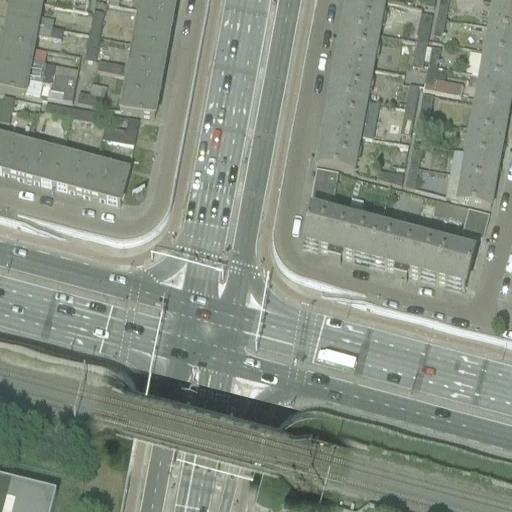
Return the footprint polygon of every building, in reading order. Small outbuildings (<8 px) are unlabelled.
[(8,0),(0,58),(0,95),(29,100),(44,0),(8,0)] [(139,0),(121,119),(157,125),(176,0),(139,0)] [(378,42),(385,0),(349,0),(343,36),(378,42)] [(432,14),(433,0),(422,0),(420,12),(432,14)] [(438,5),(435,26),(444,27),(447,7),(438,5)] [(511,13),(493,10),(489,35),(511,39),(511,13)] [(421,19),(418,33),(429,35),(431,21),(421,19)] [(441,43),(444,27),(435,26),(432,42),(441,43)] [(426,50),(429,35),(418,33),(415,48),(426,50)] [(511,64),(511,39),(489,35),(484,60),(511,64)] [(366,109),(378,42),(343,36),(340,51),(339,50),(332,88),(333,88),(331,103),(366,109)] [(424,62),(426,50),(415,48),(413,60),(424,62)] [(437,55),(428,54),(425,75),(434,77),(437,55)] [(422,75),(424,62),(413,60),(411,73),(422,75)] [(511,89),(511,64),(484,60),(480,84),(511,89)] [(77,73),(77,64),(59,62),(58,71),(77,73)] [(51,99),(73,102),(76,75),(54,72),(51,99)] [(459,103),(460,91),(432,87),(434,77),(425,75),(421,97),(459,103)] [(508,114),(511,92),(511,89),(480,84),(475,108),(471,135),(503,141),(508,114)] [(416,93),(406,91),(404,104),(414,106),(416,93)] [(427,127),(430,109),(431,102),(423,101),(419,126),(427,127)] [(353,177),(366,109),(331,103),(328,118),(327,117),(320,155),(321,155),(319,169),(318,169),(317,170),(353,177)] [(412,118),(414,106),(404,104),(402,116),(412,118)] [(410,132),(412,118),(402,116),(400,130),(410,132)] [(129,169),(139,127),(107,119),(97,161),(129,169)] [(423,146),(427,127),(419,126),(415,145),(416,145),(423,146)] [(408,143),(410,132),(400,130),(398,141),(408,143)] [(499,166),(503,141),(471,135),(466,160),(499,166)] [(0,144),(0,183),(123,208),(131,171),(0,144)] [(420,158),(411,156),(407,175),(416,177),(420,158)] [(495,190),(499,166),(466,160),(462,184),(495,190)] [(412,196),(416,177),(407,175),(403,194),(412,196)] [(314,189),(335,192),(338,180),(316,176),(314,189)] [(386,189),(388,179),(377,176),(374,187),(386,189)] [(400,182),(388,179),(386,189),(397,192),(400,182)] [(490,214),(495,190),(462,184),(458,208),(490,214)] [(335,192),(314,189),(312,199),(323,201),(334,203),(335,192)] [(312,199),(310,211),(321,213),(321,211),(323,201),(312,199)] [(334,203),(323,201),(321,211),(332,213),(334,203)] [(485,234),(489,221),(468,216),(465,229),(485,234)] [(313,217),(303,253),(332,261),(330,267),(340,269),(341,263),(369,271),(379,235),(334,223),(313,217)] [(482,246),(485,234),(465,229),(462,241),(482,246)] [(436,288),(445,253),(379,235),(369,271),(397,279),(396,285),(406,287),(408,281),(436,288)] [(465,296),(474,261),(454,255),(445,253),(436,288),(465,296)] [(51,511),(55,499),(0,484),(0,511),(51,511)]
